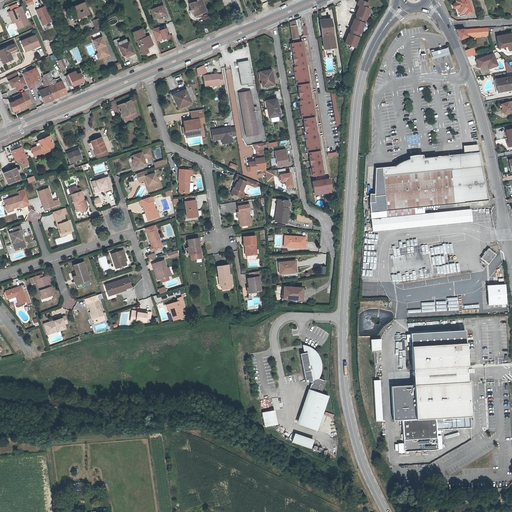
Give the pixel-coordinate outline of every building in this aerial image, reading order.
[(201,0),(191,0),(192,1),(189,2),(195,16),(206,11),(201,0)] [(368,2),(361,0),(358,0),(357,4),(360,5),(356,14),(357,15),(355,19),(354,19),(350,28),(351,29),(350,33),(349,33),(345,43),(355,47),(359,37),(358,37),(360,32),(361,33),(365,23),(364,23),(366,18),(370,9),(366,7),(368,2)] [(453,10),(455,11),(458,10),(461,19),(471,15),(471,14),(466,0),(465,0),(456,3),(456,5),(453,6),(452,8),(453,10)] [(466,0),(471,14),(474,13),(470,0),(466,0)] [(85,1),(73,6),(76,12),(78,18),(80,21),(88,18),(87,16),(91,15),(92,12),(90,9),(88,9),(85,1)] [(160,16),(160,18),(167,15),(163,4),(151,8),(154,18),(160,16)] [(13,14),(16,21),(19,28),(29,24),(22,5),(9,11),(10,15),(13,14)] [(53,21),(46,5),(37,9),(43,25),(53,21)] [(98,18),(93,21),(96,27),(100,25),(101,24),(98,18)] [(323,45),(335,43),(331,19),(324,20),(323,18),(320,19),(323,45)] [(290,22),(293,39),(299,37),(296,19),(290,22)] [(161,30),(159,26),(152,29),(156,41),(161,39),(160,38),(163,37),(163,38),(167,37),(167,38),(171,36),(167,27),(161,30)] [(487,28),(469,29),(466,29),(463,29),(456,30),(457,33),(460,40),(467,37),(470,36),(480,36),(480,35),(487,35),(487,28)] [(143,31),(135,34),(144,55),(150,52),(148,47),(154,45),(150,35),(143,37),(141,32),(143,31)] [(496,36),(498,48),(507,46),(508,51),(511,49),(511,34),(511,33),(496,36)] [(35,35),(21,41),(25,51),(33,47),(32,47),(35,46),(39,44),(38,43),(35,35)] [(103,36),(95,39),(102,57),(110,54),(103,36)] [(115,40),(117,45),(120,44),(125,57),(135,53),(130,41),(128,42),(127,39),(125,39),(124,38),(121,39),(120,38),(115,40)] [(302,41),(292,42),(294,54),(293,54),(294,62),(295,62),(296,66),(295,66),(298,84),(299,84),(300,88),(299,88),(300,96),(301,96),(301,100),(300,100),(303,118),(304,118),(305,122),(304,122),(305,130),(306,130),(307,133),(306,134),(308,152),(309,151),(310,155),(309,155),(311,164),(313,175),(323,173),(320,150),(318,132),(317,132),(314,116),(315,116),(312,98),(311,98),(309,82),(310,82),(307,64),(306,64),(302,41)] [(3,59),(4,62),(12,59),(9,53),(16,50),(13,43),(0,49),(0,57),(1,60),(3,59)] [(448,47),(432,52),(434,60),(450,55),(448,47)] [(474,54),(475,54),(473,48),(465,51),(467,57),(474,54)] [(493,54),(476,59),(479,67),(487,65),(488,68),(497,65),(493,54)] [(248,85),(253,84),(249,59),(238,62),(242,84),(248,83),(248,85)] [(40,75),(36,67),(23,73),(29,88),(34,86),(33,83),(36,77),(40,75)] [(204,76),(206,74),(204,68),(198,70),(199,78),(204,76)] [(68,77),(70,84),(73,83),(74,86),(85,81),(82,73),(81,73),(80,69),(69,74),(70,77),(68,77)] [(262,86),(275,84),(273,70),(260,72),(262,86)] [(19,78),(16,71),(7,76),(12,87),(16,85),(18,89),(23,86),(27,83),(24,76),(19,78)] [(45,89),(40,91),(45,103),(68,93),(63,81),(58,83),(56,80),(54,79),(51,73),(43,76),(48,88),(45,89)] [(511,78),(502,79),(501,73),(496,74),(497,80),(496,80),(498,92),(511,90),(511,78)] [(224,86),(222,76),(219,76),(219,75),(208,77),(210,87),(220,85),(220,87),(224,86)] [(181,91),(180,89),(172,92),(179,108),(193,102),(187,89),(181,91)] [(255,107),(252,90),(240,92),(247,136),(259,133),(255,111),(259,110),(258,106),(255,107)] [(14,96),(15,100),(22,98),(29,95),(28,94),(27,91),(14,96)] [(334,91),(331,91),(337,125),(340,125),(334,91)] [(22,98),(15,100),(10,103),(14,111),(35,102),(31,95),(31,93),(28,94),(29,95),(22,98)] [(280,116),(277,98),(266,100),(269,118),(280,116)] [(136,115),(130,99),(118,104),(124,119),(136,115)] [(511,112),(508,102),(501,104),(504,114),(511,112)] [(205,117),(204,110),(192,112),(193,118),(193,120),(189,121),(184,122),(185,127),(186,131),(186,132),(191,131),(192,137),(202,135),(200,125),(199,121),(200,120),(200,118),(205,117)] [(232,137),(237,136),(235,127),(230,127),(212,130),(214,140),(222,138),(223,143),(225,143),(232,142),(232,137)] [(34,154),(54,146),(50,136),(39,140),(39,142),(36,143),(37,146),(31,148),(34,154)] [(106,149),(103,139),(101,139),(100,137),(93,140),(96,148),(95,148),(97,153),(106,149)] [(372,218),(425,213),(425,207),(489,199),(478,145),(464,146),(464,153),(423,157),(423,154),(416,155),(412,155),(409,156),(409,158),(404,160),(397,164),(394,166),(376,168),(375,195),(376,202),(370,202),(372,218)] [(54,146),(34,154),(35,157),(55,148),(54,146)] [(25,155),(22,147),(12,151),(15,159),(25,155)] [(264,148),(257,149),(258,157),(264,156),(265,156),(264,148)] [(85,158),(81,149),(67,154),(70,163),(85,158)] [(141,151),(142,153),(143,157),(147,156),(147,157),(152,155),(149,149),(141,151)] [(288,164),(287,158),(286,149),(276,151),(278,166),(288,164)] [(133,164),(135,167),(135,168),(146,164),(144,159),(143,157),(142,153),(131,156),(131,157),(132,160),(131,160),(132,164),(133,164)] [(256,160),(246,162),(248,170),(257,169),(257,167),(261,167),(261,169),(266,168),(264,156),(258,157),(255,157),(256,160)] [(166,159),(154,163),(155,168),(167,164),(166,159)] [(17,169),(5,174),(9,183),(21,178),(17,169)] [(192,171),(181,170),(180,170),(180,182),(181,183),(181,193),(189,193),(189,192),(191,192),(193,190),(193,183),(190,183),(190,175),(193,176),(193,171),(192,171)] [(150,189),(153,191),(161,188),(159,181),(158,182),(157,178),(156,178),(154,173),(147,176),(145,171),(136,174),(139,181),(144,179),(144,181),(146,180),(147,184),(148,185),(149,185),(150,189)] [(248,178),(243,176),(238,173),(235,181),(237,182),(232,193),(242,197),(244,192),(242,191),(246,183),(248,178)] [(103,188),(104,189),(104,191),(112,188),(108,176),(101,179),(96,180),(91,182),(94,190),(98,188),(99,189),(103,188)] [(330,178),(313,181),(314,188),(318,187),(319,191),(328,189),(327,186),(331,185),(330,178)] [(146,180),(144,181),(148,192),(153,191),(150,189),(149,185),(148,185),(147,184),(146,180)] [(48,188),(38,191),(45,209),(55,205),(53,201),(48,188)] [(20,195),(4,200),(8,210),(20,206),(20,208),(30,205),(25,189),(19,191),(20,195)] [(84,204),(83,200),(83,199),(83,197),(81,191),(80,190),(78,191),(78,192),(71,194),(72,196),(77,211),(81,210),(84,211),(87,205),(84,204)] [(155,214),(158,213),(156,209),(155,209),(153,202),(154,201),(152,196),(139,200),(140,206),(142,205),(144,213),(145,213),(147,220),(156,218),(155,214)] [(94,203),(96,207),(101,205),(99,198),(93,200),(94,203)] [(287,217),(288,211),(286,210),(288,200),(279,199),(276,215),(287,217)] [(195,210),(197,209),(196,201),(185,202),(188,218),(192,217),(197,216),(195,210)] [(239,207),(238,207),(239,213),(241,227),(252,225),(249,212),(250,211),(249,205),(248,205),(239,207)] [(66,208),(53,212),(55,217),(64,214),(68,213),(66,208)] [(66,232),(67,234),(72,232),(68,221),(66,221),(64,214),(55,217),(58,227),(59,226),(60,229),(62,233),(66,232)] [(21,235),(22,234),(24,234),(21,226),(14,228),(15,232),(11,233),(16,250),(26,247),(21,235)] [(148,233),(152,246),(150,247),(151,251),(163,247),(157,230),(148,233)] [(285,235),(284,246),(304,247),(305,236),(285,235)] [(255,249),(257,249),(255,236),(244,237),(245,246),(247,246),(247,250),(245,250),(246,257),(255,256),(255,249)] [(191,256),(201,254),(199,239),(188,240),(191,256)] [(487,262),(490,264),(496,255),(497,255),(489,248),(482,258),(487,262)] [(124,254),(125,254),(124,250),(112,254),(117,269),(128,265),(126,261),(124,254)] [(429,250),(392,256),(393,267),(396,282),(433,276),(429,250)] [(295,260),(279,261),(279,273),(296,271),(295,260)] [(77,276),(74,276),(77,285),(91,280),(85,261),(74,265),(77,272),(75,272),(77,276)] [(167,269),(165,261),(153,264),(158,280),(161,279),(169,277),(167,269)] [(220,277),(222,286),(223,290),(232,288),(232,285),(231,276),(230,276),(228,266),(217,268),(219,277),(220,277)] [(261,272),(249,273),(250,278),(247,278),(249,287),(250,294),(255,293),(261,292),(259,279),(262,278),(261,272)] [(43,299),(54,296),(49,280),(50,280),(49,276),(44,277),(43,274),(31,279),(33,284),(37,283),(43,299)] [(117,292),(117,293),(127,290),(127,289),(132,287),(129,278),(106,285),(110,295),(117,292)] [(507,304),(506,284),(489,285),(488,285),(489,305),(507,304)] [(13,297),(14,298),(17,297),(19,305),(27,302),(22,287),(17,288),(18,289),(16,290),(16,289),(6,292),(7,293),(8,298),(9,299),(13,297)] [(250,294),(249,287),(247,288),(249,297),(256,296),(255,293),(250,294)] [(303,299),(303,287),(284,288),(284,299),(303,299)] [(168,305),(170,313),(173,321),(183,317),(180,309),(184,307),(181,298),(177,299),(178,302),(168,305)] [(100,300),(88,304),(89,308),(91,307),(91,309),(95,319),(107,314),(106,312),(104,313),(100,300)] [(144,313),(143,313),(132,311),(130,322),(136,323),(136,321),(146,322),(147,318),(149,319),(151,319),(151,312),(148,312),(144,311),(144,313)] [(63,319),(65,325),(69,324),(66,317),(59,319),(59,320),(63,319)] [(63,319),(59,320),(55,322),(55,321),(45,324),(49,334),(67,329),(65,325),(63,319)] [(412,346),(466,343),(466,330),(411,334),(412,346)] [(380,339),(370,339),(371,352),(381,351),(380,339)] [(403,419),(405,451),(438,449),(437,430),(437,419),(471,417),(469,382),(467,382),(467,372),(472,372),(472,368),(466,368),(466,367),(468,366),(466,343),(412,346),(415,385),(391,386),(393,420),(403,419)] [(307,345),(304,349),(305,352),(301,353),(306,379),(312,377),(313,380),(313,382),(312,383),(310,388),(311,389),(299,423),(318,429),(329,395),(322,392),(326,380),(319,377),(320,374),(321,372),(322,370),(322,367),(322,364),(322,361),(321,358),(320,356),(319,354),(317,352),(315,350),(314,348),(312,347),(310,346),(307,345)] [(380,380),(373,380),(376,421),(383,421),(380,380)] [(266,425),(276,423),(273,410),(263,412),(266,425)] [(437,419),(437,430),(471,428),(471,417),(437,419)] [(293,440),(312,446),(314,439),(296,433),(293,440)]
